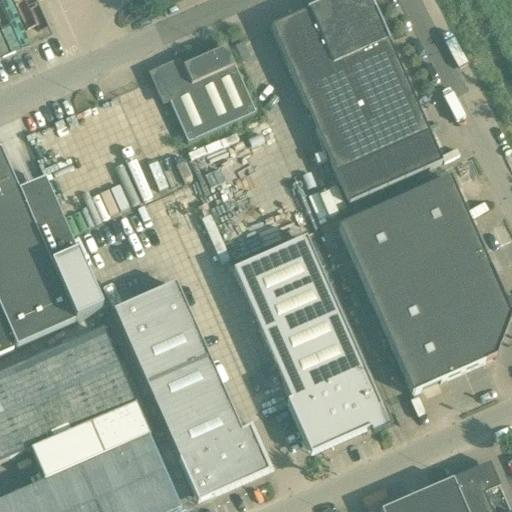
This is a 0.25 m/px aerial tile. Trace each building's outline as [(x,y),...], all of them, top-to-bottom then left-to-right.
[(441,168),(427,138),(374,16),(369,18),(361,15),(362,11),(364,12),(365,11),(345,3),(345,4),(347,5),(345,9),(337,6),(335,1),(268,30),(334,179),(348,210),(441,168)] [(224,50),(190,65),(180,69),(188,88),(165,98),(186,146),(254,116),(224,50)] [(0,314),(17,352),(100,316),(43,185),(17,197),(0,158),(0,314)] [(447,183),(336,232),(410,399),(445,384),(483,367),(486,366),(495,362),(510,322),(490,276),(472,236),(452,190),(448,182),(447,183)] [(230,277),(287,407),(284,408),(307,462),(366,435),(369,441),(389,433),(379,411),(377,412),(302,244),(230,277)] [(132,309),(110,318),(192,500),(196,509),(267,477),(247,434),(238,438),(235,432),(172,291),(156,298),(132,309)] [(0,359),(11,355),(17,352),(0,314),(0,359)] [(0,511),(175,511),(99,338),(0,381),(0,468),(27,457),(41,489),(0,506),(0,511)] [(506,511),(488,468),(450,485),(450,486),(414,502),(418,511),(506,511)] [(418,511),(414,502),(390,511),(418,511)]
